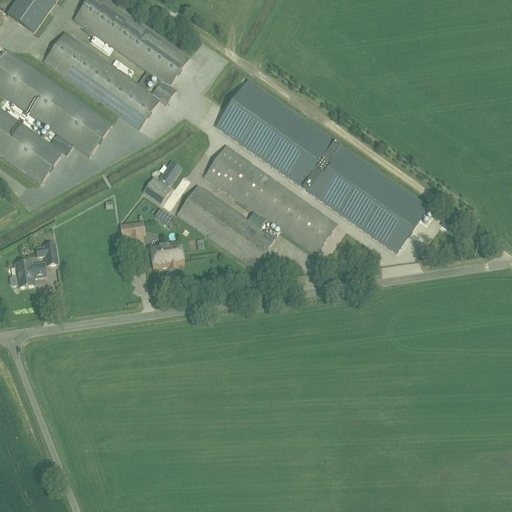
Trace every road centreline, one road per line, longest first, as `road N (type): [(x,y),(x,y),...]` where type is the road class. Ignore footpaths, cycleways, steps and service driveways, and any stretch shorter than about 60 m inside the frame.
road 1 (unclassified): [(7,337),(511,264)]
road 2 (track): [(511,259),(149,0)]
road 3 (unclassified): [(76,511),(7,337)]
